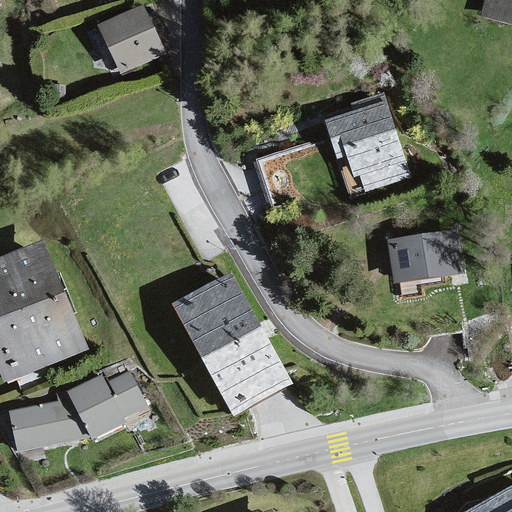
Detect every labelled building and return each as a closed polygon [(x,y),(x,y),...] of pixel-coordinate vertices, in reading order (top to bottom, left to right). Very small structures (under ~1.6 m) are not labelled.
[(511,0),(488,0),(486,12),(511,18),(511,0)] [(146,6),(100,28),(125,77),(173,60),(146,6)] [(387,106),(334,125),(358,192),(410,174),(387,106)] [(454,234),(393,243),(399,278),(460,269),(454,234)] [(69,244),(0,268),(0,357),(14,393),(101,361),(69,244)] [(234,277),(180,305),(236,411),(289,382),(234,277)] [(78,411),(11,423),(18,461),(97,443),(150,406),(131,374),(75,396),(78,411)] [(511,511),(511,490),(473,511),(511,511)]
